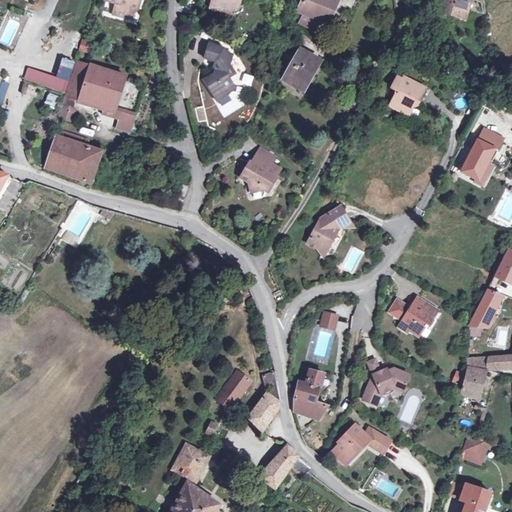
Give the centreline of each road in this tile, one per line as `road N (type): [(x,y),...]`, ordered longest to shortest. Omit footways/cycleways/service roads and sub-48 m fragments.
road 1 (residential): [(187,225),(198,187),(172,84),(172,0)]
road 2 (residential): [(272,334),(292,437),(316,468),(375,511)]
road 3 (residential): [(272,334),(309,292),(371,278),(417,214)]
road 4 (residential): [(0,166),(187,225)]
road 5 (residential): [(187,225),(254,272),(272,334)]
